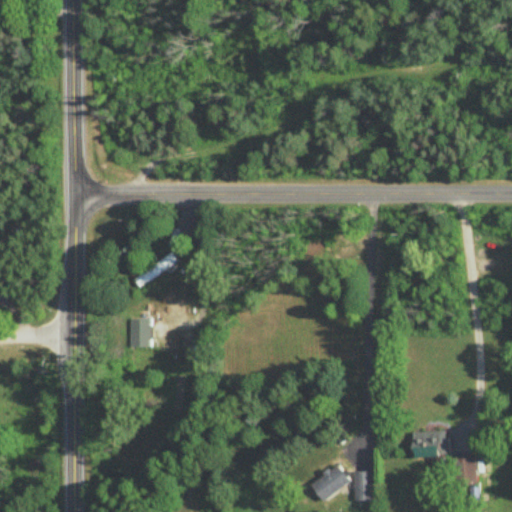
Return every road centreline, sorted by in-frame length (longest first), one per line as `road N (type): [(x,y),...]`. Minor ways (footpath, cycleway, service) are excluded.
road 1 (tertiary): [(76,511),(71,0)]
road 2 (tertiary): [(74,195),(511,193)]
